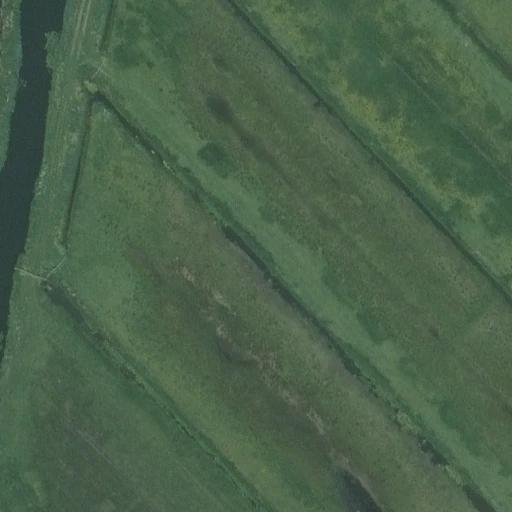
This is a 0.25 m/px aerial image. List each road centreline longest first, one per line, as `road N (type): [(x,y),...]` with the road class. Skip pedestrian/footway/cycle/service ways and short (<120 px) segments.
road 1 (track): [(87,0),(67,78),(43,248)]
road 2 (track): [(27,299),(43,248),(132,343)]
